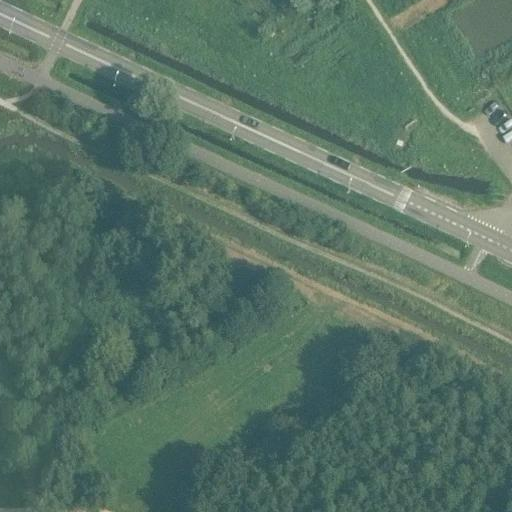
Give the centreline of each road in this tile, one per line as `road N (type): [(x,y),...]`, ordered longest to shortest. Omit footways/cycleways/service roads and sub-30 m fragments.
road 1 (unknown): [(0,102),(511,342)]
road 2 (secondary): [(0,15),(511,254)]
